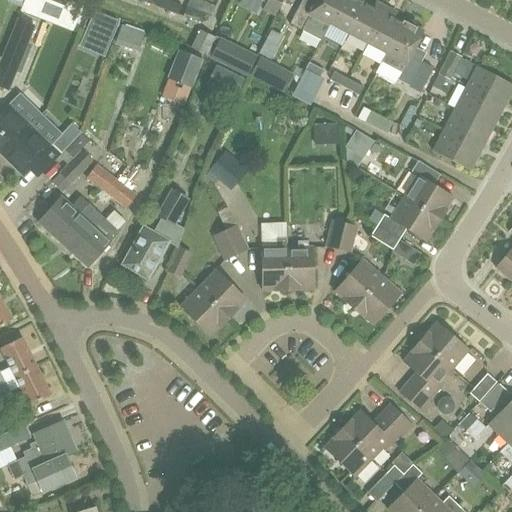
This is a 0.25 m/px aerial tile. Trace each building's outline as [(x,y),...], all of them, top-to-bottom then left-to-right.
[(159,8),(161,0),(140,0),(140,1),(159,8)] [(173,2),(167,0),(161,0),(159,8),(178,16),(182,5),(173,2)] [(260,0),(265,2),(262,9),(274,15),(282,0),(260,0)] [(327,32),(330,26),(342,0),(317,0),(314,6),(302,0),(301,0),(289,25),(301,31),(322,42),(324,37),(327,32)] [(342,0),(330,26),(348,35),(364,4),(357,0),(342,0)] [(364,4),(348,35),(365,44),(385,7),(381,4),(379,8),(374,9),(364,4)] [(205,15),(186,7),(182,17),(199,24),(199,23),(202,22),(205,15)] [(394,11),(385,7),(365,44),(385,55),(387,56),(403,24),(401,23),(393,19),(392,15),(394,11)] [(85,33),(110,44),(120,22),(95,11),(85,33)] [(0,59),(0,86),(8,89),(13,76),(19,78),(30,49),(24,47),(32,28),(15,21),(0,59)] [(409,86),(421,63),(410,57),(414,49),(423,31),(403,21),(401,23),(403,24),(387,56),(383,64),(401,73),(398,80),(409,86)] [(121,28),(116,41),(139,49),(144,35),(121,28)] [(199,30),(190,48),(205,55),(214,37),(199,30)] [(211,58),(246,75),(255,56),(220,39),(211,58)] [(181,48),(168,78),(192,88),(204,58),(181,48)] [(451,53),(440,74),(451,80),(462,58),(451,53)] [(259,57),(250,75),(283,92),(292,74),(259,57)] [(308,62),(304,71),(319,78),(323,70),(308,62)] [(215,67),(206,86),(232,99),(241,80),(215,67)] [(511,84),(478,67),(466,89),(504,108),(511,91),(511,84)] [(329,80),(343,87),(348,79),(333,72),(329,80)] [(426,79),(415,73),(409,86),(420,92),(426,79)] [(348,79),(343,87),(359,95),(363,87),(348,79)] [(504,108),(466,89),(455,110),(493,129),(504,108)] [(0,153),(2,156),(31,126),(10,106),(0,116),(0,153)] [(363,108),(357,119),(364,123),(370,112),(363,108)] [(455,110),(444,131),(481,150),(493,129),(455,110)] [(422,122),(416,119),(413,126),(418,129),(422,122)] [(54,141),(54,143),(51,146),(31,126),(2,156),(22,176),(28,170),(41,156),(50,164),(58,156),(80,133),(71,124),(54,141)] [(481,150),(444,131),(433,152),(470,172),(481,150)] [(346,159),(359,166),(363,159),(374,142),(357,132),(346,149),(346,159)] [(80,150),(59,173),(71,185),(93,162),(80,150)] [(404,197),(440,220),(454,198),(433,185),(440,175),(417,160),(410,172),(417,176),(404,197)] [(86,179),(96,187),(106,172),(97,165),(86,179)] [(219,179),(210,171),(206,176),(215,184),(219,179)] [(106,172),(96,187),(115,202),(125,187),(123,185),(106,172)] [(132,192),(125,187),(115,202),(125,209),(136,195),(132,192)] [(186,204),(169,194),(156,216),(162,220),(154,234),(143,227),(121,266),(148,281),(169,243),(176,247),(183,228),(175,224),(186,204)] [(40,225),(56,239),(79,214),(88,204),(80,196),(71,207),(63,200),(40,225)] [(384,215),(377,226),(400,240),(406,229),(426,242),(440,220),(404,197),(390,219),(384,215)] [(72,253),(94,228),(97,224),(103,218),(88,204),(79,214),(56,239),(72,253)] [(216,214),(224,230),(235,225),(228,209),(216,214)] [(72,253),(88,268),(110,243),(119,232),(103,218),(97,224),(94,228),(72,253)] [(324,247),(340,251),(346,224),(331,220),(324,247)] [(236,224),(224,230),(236,256),(249,250),(236,224)] [(346,224),(340,251),(351,254),(358,227),(346,224)] [(400,240),(377,226),(370,236),(393,250),(400,240)] [(511,281),(511,229),(509,233),(511,234),(511,246),(495,267),(511,281)] [(236,256),(224,230),(212,236),(224,262),(236,256)] [(288,289),(289,289),(287,247),(286,240),(276,240),(276,248),(260,249),(263,291),(288,289)] [(192,253),(178,246),(166,272),(179,278),(192,253)] [(287,247),(289,289),(315,288),(313,246),(287,247)] [(413,264),(414,262),(420,253),(412,248),(405,260),(413,264)] [(335,291),(355,308),(382,276),(363,259),(335,291)] [(216,270),(198,289),(229,319),(247,300),(216,270)] [(382,276),(355,308),(374,325),(402,293),(382,276)] [(229,319),(198,289),(180,308),(211,338),(229,319)] [(0,327),(13,319),(0,300),(0,327)] [(421,341),(452,370),(469,351),(437,323),(421,341)] [(0,371),(0,384),(15,378),(31,369),(36,367),(22,338),(0,349),(9,367),(0,371)] [(447,375),(452,370),(421,341),(417,346),(403,361),(416,373),(399,391),(423,413),(431,403),(429,401),(444,383),(442,381),(447,375)] [(15,378),(0,384),(0,397),(19,388),(20,388),(29,406),(51,395),(36,367),(31,369),(15,378)] [(486,374),(469,393),(479,402),(496,382),(486,374)] [(511,399),(488,425),(507,444),(511,439),(511,399)] [(342,428),(372,458),(383,447),(385,449),(401,432),(404,435),(413,425),(390,403),(372,421),(360,410),(353,418),(342,428)] [(476,419),(466,431),(474,439),(485,428),(476,419)] [(32,434),(36,442),(29,445),(31,449),(23,452),(25,457),(7,465),(14,480),(23,476),(28,485),(38,481),(43,493),(75,478),(66,456),(76,451),(62,420),(32,434)] [(442,420),(434,429),(444,438),(452,430),(442,420)] [(75,428),(85,453),(99,447),(89,422),(75,428)] [(0,452),(31,438),(24,424),(15,428),(14,428),(0,434),(0,452)] [(354,477),(372,458),(342,428),(324,448),(354,477)] [(444,457),(455,446),(448,439),(435,448),(444,457)] [(395,483),(404,492),(387,508),(391,511),(419,511),(436,495),(418,478),(422,473),(412,463),(403,473),(404,474),(395,483)] [(404,474),(403,473),(395,465),(386,474),(395,483),(404,474)] [(395,483),(386,474),(382,478),(377,482),(376,483),(386,492),(387,491),(391,487),(395,483)] [(444,504),(436,495),(419,511),(465,511),(451,497),(444,504)]
